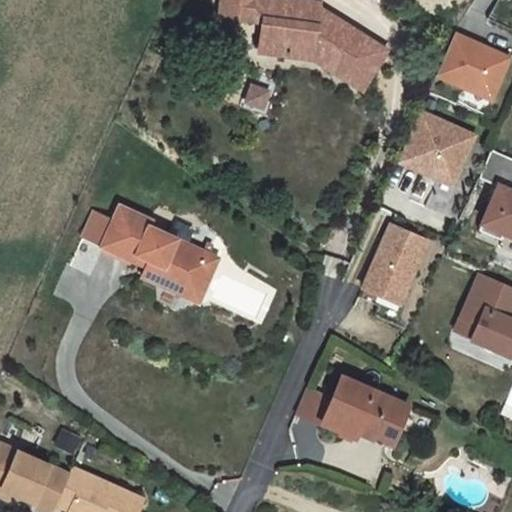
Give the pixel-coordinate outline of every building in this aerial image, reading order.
[(240,0),(202,0),(199,27),(243,33),(243,28),(238,19),(240,6),(240,0)] [(301,14),(240,6),(238,19),(243,28),(243,33),(239,60),(293,68),(343,98),(367,60),(318,30),(310,43),(298,35),(300,19),(301,14)] [(318,30),(300,19),(298,35),(310,43),(318,30)] [(466,112),(486,72),(432,48),(413,87),(466,112)] [(428,195),(451,146),(397,121),(374,170),(428,195)] [(486,206),(498,179),(479,170),(466,198),(485,207),(465,250),(486,260),(489,254),(511,263),(511,218),(486,206)] [(486,206),(511,218),(511,215),(511,185),(498,179),(486,206)] [(96,220),(78,258),(111,273),(114,267),(125,272),(123,279),(118,288),(140,298),(145,286),(171,298),(185,268),(125,241),(128,234),(96,220)] [(387,318),(416,256),(380,239),(350,301),(387,318)] [(114,267),(111,273),(123,279),(125,272),(114,267)] [(145,286),(140,298),(174,313),(193,271),(185,268),(171,298),(145,286)] [(497,342),(511,315),(466,291),(444,334),(460,342),(452,356),(490,376),(500,356),(499,351),(502,344),(497,342)] [(386,440),(398,417),(335,385),(323,409),(312,429),(312,430),(344,448),(347,442),(384,462),(393,445),(386,440)] [(312,429),(323,409),(300,397),(289,417),(312,429)] [(0,463),(0,509),(6,511),(124,511),(55,480),(52,487),(0,463)]
